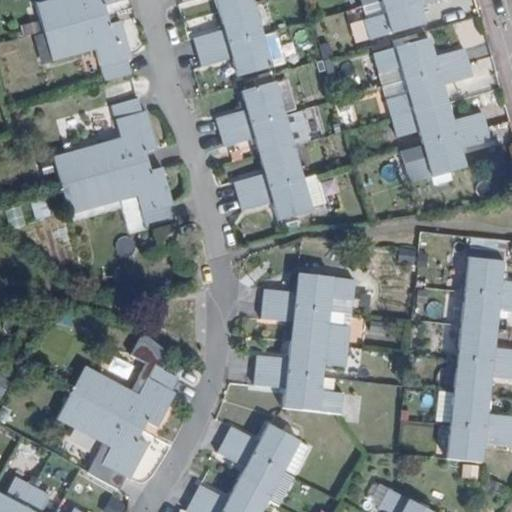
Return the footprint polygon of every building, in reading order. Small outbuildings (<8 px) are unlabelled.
[(44,33),(110,15),(107,7),(118,4),(117,0),(53,0),(36,5),(44,33)] [(216,0),(219,11),(252,1),(251,0),(182,0),(183,1),(185,0),(216,0)] [(440,0),(381,0),(385,13),(363,20),(370,40),(425,24),(419,5),(440,0)] [(261,33),(252,1),(219,11),(223,28),(194,37),(198,50),(261,33)] [(112,24),(110,15),(44,33),(51,60),(95,49),(105,82),(132,74),(128,60),(133,59),(123,22),(112,24)] [(274,30),(261,33),(198,50),(202,66),(227,59),(233,56),(237,75),(282,63),(274,30)] [(404,79),(467,62),(463,48),(434,56),(428,37),(373,54),(379,73),(400,67),(404,79)] [(233,77),(237,75),(233,56),(227,59),(233,77)] [(471,77),(467,62),(404,79),(407,93),(386,98),(391,118),(447,102),(443,84),(471,77)] [(400,67),(379,73),(383,85),(404,79),(400,67)] [(216,118),(219,131),(285,114),(296,110),(287,78),(241,90),(246,109),(216,118)] [(404,79),(383,85),(386,98),(407,93),(404,79)] [(84,180),(150,163),(147,152),(158,148),(147,111),(143,111),(138,97),(111,104),(120,139),(76,150),(84,180)] [(452,120),(447,102),(391,118),(396,136),(419,131),(422,143),(486,126),(482,112),(452,120)] [(254,137),(259,156),(294,146),(285,114),(219,131),(223,145),(254,137)] [(489,140),(486,126),(422,143),(426,157),(404,164),(409,183),(465,167),(460,149),(489,140)] [(294,146),(259,156),(264,173),(235,181),(239,196),(303,178),(294,146)] [(153,171),(150,163),(84,180),(91,206),(136,194),(145,227),(172,220),(169,207),(174,205),(164,168),(153,171)] [(303,178),(239,196),(242,210),(274,203),(278,221),(311,210),(311,208),(323,204),(315,174),(303,178)] [(160,248),(179,243),(175,224),(155,229),(156,238),(160,248)] [(150,251),(160,248),(156,238),(148,241),(150,251)] [(409,251),(394,249),(393,261),(408,262),(409,251)] [(467,259),(464,291),(511,297),(511,281),(500,280),(502,263),(467,259)] [(261,303),(350,313),(353,280),(297,273),(296,291),(263,288),(261,303)] [(511,297),(464,291),(460,325),(495,330),(497,311),(511,311),(511,297)] [(289,340),(346,347),(350,313),(261,303),(260,318),(291,322),(289,340)] [(460,325),(455,358),(511,365),(511,349),(493,347),(495,330),(460,325)] [(344,367),(346,347),(289,340),(287,359),(256,355),(255,369),(321,376),(322,365),(344,367)] [(511,365),(455,358),(452,390),(487,395),(490,377),(511,379),(511,365)] [(98,375),(84,401),(142,432),(147,423),(158,428),(175,394),(172,392),(177,378),(154,366),(137,395),(98,375)] [(319,391),(321,376),(255,369),(253,384),(284,388),(282,406),(340,413),(341,393),(319,391)] [(487,395),(452,390),(437,389),(434,418),(449,420),(449,423),(511,430),(511,416),(485,412),(487,395)] [(142,432),(84,401),(71,426),(110,448),(94,476),(120,490),(125,479),(131,479),(148,446),(137,440),(142,432)] [(511,430),(449,423),(444,459),(480,463),(482,443),(511,445),(511,430)] [(224,441),(283,471),(298,442),(270,425),(260,442),(232,427),(224,441)] [(278,508),(293,477),(283,471),(224,441),(218,454),(245,468),(236,485),(266,501),(278,508)] [(0,494),(0,511),(17,511),(32,485),(14,476),(3,496),(0,494)] [(288,511),(303,482),(293,477),(278,508),(286,511),(288,511)] [(32,485),(17,511),(40,511),(49,495),(32,485)] [(260,511),(266,501),(236,485),(228,501),(200,486),(193,499),(215,511),(260,511)] [(430,511),(389,489),(380,507),(388,511),(430,511)] [(215,511),(193,499),(186,511),(187,511),(215,511)]
